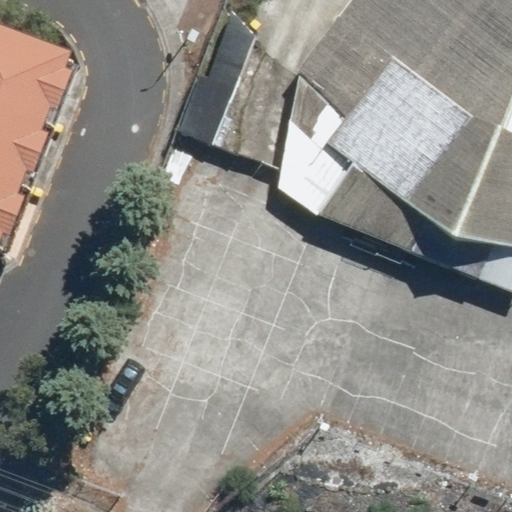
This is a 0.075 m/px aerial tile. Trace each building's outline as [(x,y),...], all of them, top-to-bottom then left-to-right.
[(511,0),(365,0),(273,153),(459,264),(511,273),(511,0)] [(96,47),(0,10),(0,236),(21,244),(27,228),(33,231),(49,191),(42,188),(50,167),(57,169),(73,129),(65,126),(75,103),(82,105),(97,66),(90,63),(96,47)] [(273,33),(233,17),(187,130),(227,146),(273,33)] [(236,161),(205,147),(173,221),(205,234),(236,161)] [(159,463),(213,307),(148,284),(94,441),(159,463)]
